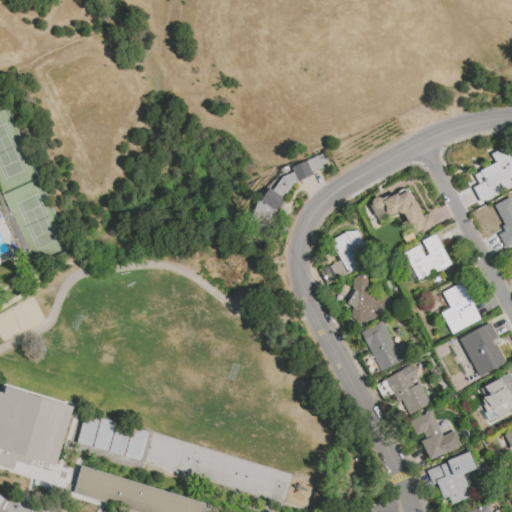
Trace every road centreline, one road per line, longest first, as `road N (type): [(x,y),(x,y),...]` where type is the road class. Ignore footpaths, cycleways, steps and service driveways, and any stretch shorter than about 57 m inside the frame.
road 1 (residential): [(511,119),(423,141),(320,201),(301,231),(302,285),(414,511)]
road 2 (residential): [(423,141),(511,310)]
